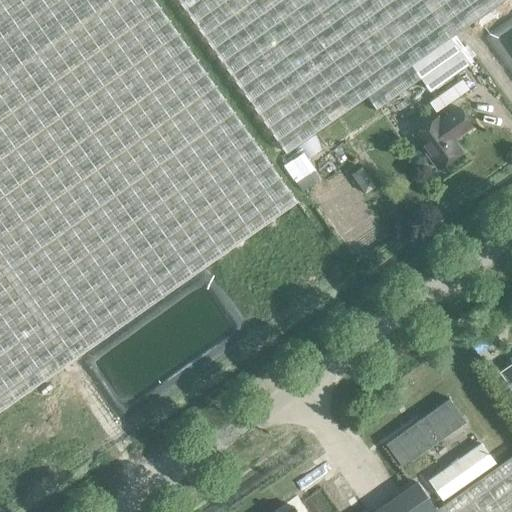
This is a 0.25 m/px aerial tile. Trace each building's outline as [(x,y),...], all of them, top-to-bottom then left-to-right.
[(0,0),(0,409),(296,201),(154,0),(0,0)] [(178,0),(284,150),(364,93),(374,107),(418,76),(427,89),(458,67),(466,61),(447,35),(496,0),(178,0)] [(463,79),(430,102),(435,111),(469,87),(463,79)] [(413,134),(437,169),(462,151),(453,138),(458,134),(459,136),(472,127),(458,107),(440,120),(438,117),(413,134)] [(511,365),(502,372),(511,386),(511,365)] [(403,431),(417,451),(439,435),(446,445),(470,428),(449,398),(403,431)] [(442,502),(496,464),(481,443),(428,481),(442,502)] [(511,511),(511,456),(436,510),(418,484),(377,511),(511,511)]
